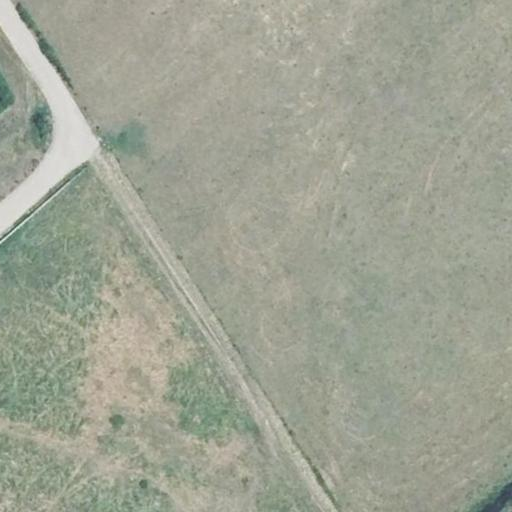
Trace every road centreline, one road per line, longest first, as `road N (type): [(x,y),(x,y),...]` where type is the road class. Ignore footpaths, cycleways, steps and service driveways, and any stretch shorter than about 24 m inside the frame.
road 1 (track): [(319,511),(101,168),(66,135)]
road 2 (unclassified): [(0,220),(56,168),(66,135),(59,106),(0,14)]
